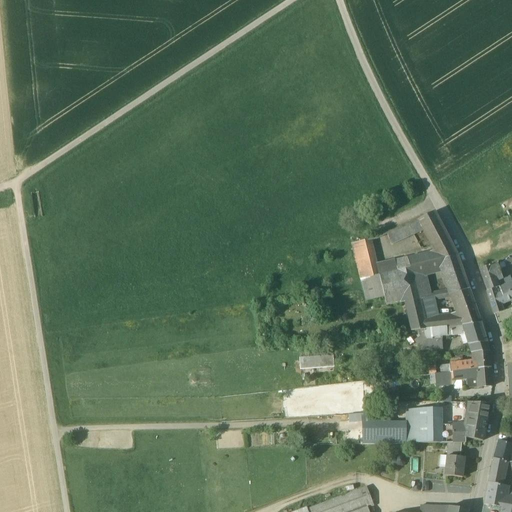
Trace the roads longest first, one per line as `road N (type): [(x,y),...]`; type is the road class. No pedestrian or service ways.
road 1 (track): [(292,0),(0,186)]
road 2 (track): [(67,511),(15,182)]
road 3 (track): [(331,422),(55,433)]
road 4 (track): [(434,187),(378,89),(341,0)]
road 5 (track): [(271,511),(367,483),(417,502),(455,505)]
road 6 (residential): [(476,511),(502,401),(496,337)]
road 7 (residential): [(496,337),(477,270),(434,187)]
